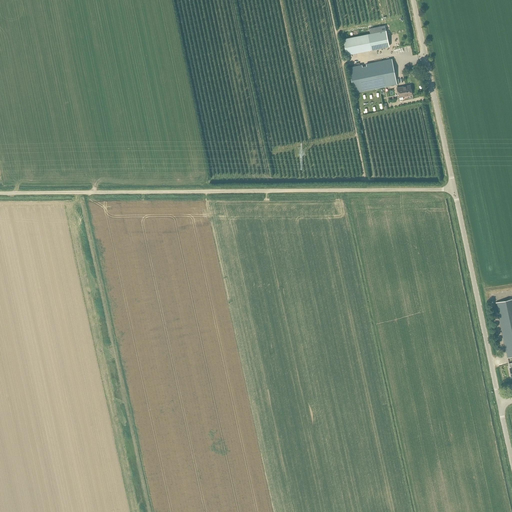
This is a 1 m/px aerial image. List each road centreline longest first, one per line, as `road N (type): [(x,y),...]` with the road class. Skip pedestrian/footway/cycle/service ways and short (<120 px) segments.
road 1 (unclassified): [(0,193),(454,189)]
road 2 (unclassified): [(499,400),(454,189)]
road 3 (unclassified): [(454,189),(413,0)]
